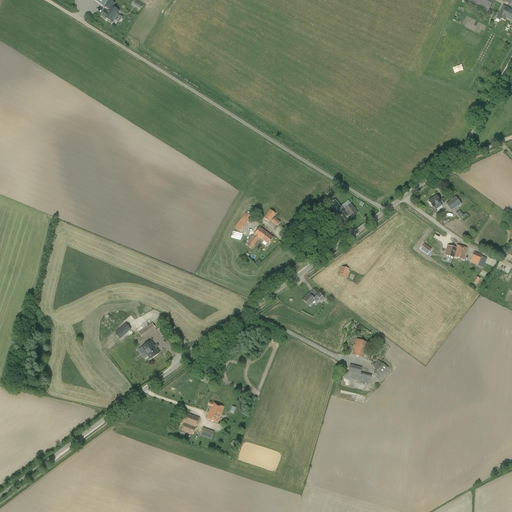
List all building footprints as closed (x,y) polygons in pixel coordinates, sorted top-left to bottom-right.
[(115,4),(109,0),(91,0),(104,8),(105,7),(108,9),(106,12),(105,11),(102,16),(112,22),(119,11),(112,7),(115,4)] [(465,0),(464,2),(487,13),(493,1),(491,0),(465,0)] [(497,16),(496,19),(500,20),(501,19),(505,21),(506,18),(508,19),(510,16),(507,15),(510,9),(503,5),(499,13),(497,16)] [(442,198),(439,200),(435,196),(428,202),(433,208),(439,203),(441,205),(446,202),(442,198)] [(461,205),(455,197),(446,204),(452,212),(461,205)] [(341,207),(336,199),(330,202),(336,211),(341,207)] [(351,218),(357,213),(351,205),(345,209),(344,208),(341,210),(344,215),(347,212),(351,218)] [(465,217),(460,211),(456,213),(461,220),(465,217)] [(274,216),(269,212),(264,217),(270,222),(274,216)] [(249,219),(251,217),(247,214),(245,217),(244,216),(235,227),(240,231),(249,220),(249,219)] [(280,222),(275,218),(271,222),(277,226),(280,222)] [(254,234),(255,235),(247,245),(251,249),(259,238),(268,245),(273,238),(259,227),(254,234)] [(457,245),(455,252),(453,257),(464,260),(467,248),(457,245)] [(484,257),(481,256),(481,255),(474,252),(471,259),(478,262),(477,265),(479,266),(481,261),(482,262),(484,257)] [(349,269),(341,267),(338,275),(347,278),(350,272),(349,271),(349,269)] [(319,291),(312,297),(309,294),(306,297),(307,297),(303,300),(308,306),(314,300),(316,302),(323,296),(319,291)] [(141,337),(155,328),(151,322),(137,331),(141,337)] [(115,333),(120,340),(131,330),(126,324),(115,333)] [(166,334),(162,327),(157,330),(162,337),(166,334)] [(352,355),(363,358),(368,343),(357,339),(352,355)] [(151,342),(143,348),(151,359),(159,353),(151,342)] [(373,373),(380,378),(388,368),(378,360),(372,367),(376,369),(373,373)] [(350,365),(348,371),(345,371),(343,378),(369,384),(371,375),(361,373),(362,368),(350,365)] [(205,377),(202,382),(213,387),(215,382),(205,377)] [(206,419),(218,423),(224,407),(209,402),(208,406),(211,407),(210,409),(206,419)] [(199,418),(191,415),(188,413),(181,431),(192,435),(199,418)] [(200,436),(211,440),(214,432),(203,428),(200,436)]
